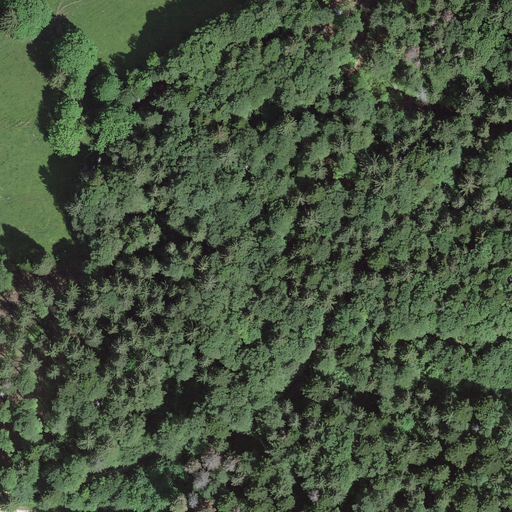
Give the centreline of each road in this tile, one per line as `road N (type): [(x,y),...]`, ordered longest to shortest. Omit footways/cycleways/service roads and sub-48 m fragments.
road 1 (track): [(0,492),(109,476),(215,443),(273,414),(369,255),(419,203),(511,139)]
road 2 (track): [(37,0),(123,93),(142,97),(211,67),(312,0)]
